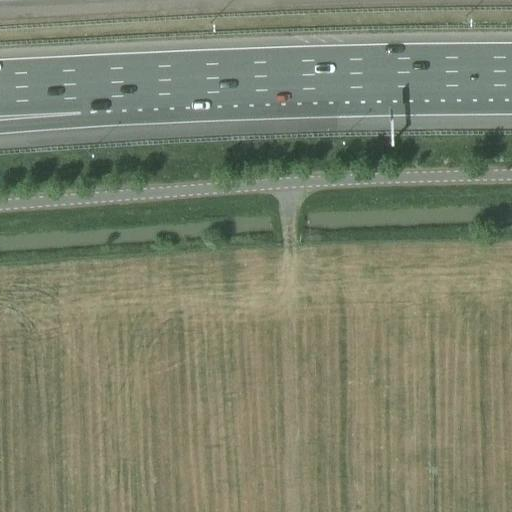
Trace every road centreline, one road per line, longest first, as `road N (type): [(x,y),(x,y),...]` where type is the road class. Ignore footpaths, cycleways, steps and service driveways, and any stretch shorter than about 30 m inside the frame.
road 1 (unclassified): [(511,177),(353,180),(0,207)]
road 2 (motorway): [(86,84),(511,73)]
